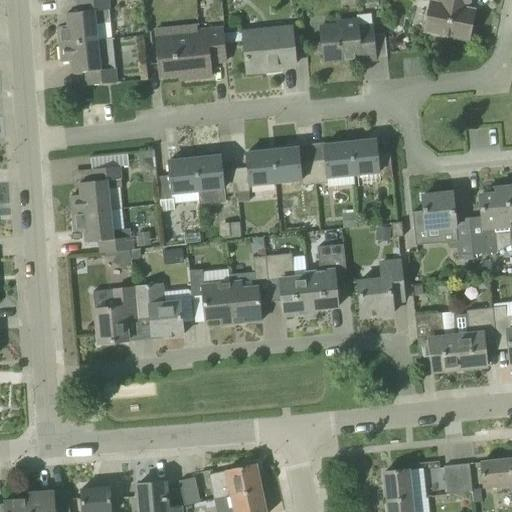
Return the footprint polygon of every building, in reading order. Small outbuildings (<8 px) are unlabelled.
[(113,39),(108,0),(78,0),(80,12),(67,13),(68,26),(58,27),(60,44),(113,39)] [(469,0),(438,0),(438,3),(431,2),(425,31),(468,40),(474,11),(467,9),(469,0)] [(376,60),(373,25),(359,27),(358,19),(342,21),(342,24),(321,27),(324,62),(360,58),(361,62),(376,60)] [(296,64),(292,27),(243,32),(247,73),(267,71),(267,67),(296,64)] [(199,38),(157,42),(160,78),(190,75),(191,79),(212,77),(210,63),(226,61),(223,29),(198,31),(199,38)] [(113,39),(60,44),(62,62),(72,61),(73,73),(86,72),(87,86),(117,83),(113,39)] [(380,178),(393,177),(390,153),(378,154),(377,140),(350,143),(354,175),(380,172),(380,178)] [(325,160),(313,161),(315,185),(328,183),(329,188),(355,185),(354,175),(350,143),(323,146),(325,160)] [(315,185),(313,161),(301,162),(299,148),(273,151),(276,183),(303,180),(303,186),(315,185)] [(276,183),(273,151),(246,154),(247,168),(235,169),(237,192),(250,191),(250,185),(276,183)] [(93,182),(80,183),(81,195),(71,196),(73,214),(110,210),(122,209),(120,188),(122,188),(120,167),(129,166),(128,154),(91,158),(92,170),(93,182)] [(237,192),(235,169),(223,170),(222,156),(195,159),(198,191),(199,201),(200,205),(226,202),(225,194),(237,192)] [(153,157),(141,158),(142,166),(147,169),(154,169),(153,157)] [(198,191),(195,159),(168,162),(170,176),(158,177),(160,201),(173,200),(173,204),(199,201),(198,191)] [(511,243),(509,226),(505,187),(495,188),(496,194),(480,195),(482,217),(469,218),(473,255),(498,252),(497,247),(511,246),(511,243)] [(473,255),(469,218),(455,220),(453,193),(422,196),(424,211),(412,212),(416,246),(457,242),(458,256),(473,255)] [(377,207),(366,208),(367,219),(378,218),(377,207)] [(110,210),(73,214),(74,231),(84,230),(86,243),(100,241),(101,253),(104,253),(121,251),(130,250),(133,250),(131,229),(112,231),(110,210)] [(347,214),(349,229),(357,228),(356,213),(347,214)] [(402,222),(397,223),(391,223),(393,238),(403,237),(402,222)] [(219,225),(220,231),(220,238),(241,237),(240,223),(219,225)] [(390,242),(391,228),(376,227),(375,241),(390,242)] [(148,230),(135,232),(136,245),(150,243),(148,230)] [(310,310),(312,310),(338,307),(335,277),(345,275),(346,279),(347,279),(343,244),(316,247),(319,270),(305,272),(305,276),(307,276),(310,310)] [(185,261),(184,247),(164,249),(165,256),(171,255),(172,262),(185,261)] [(130,250),(131,260),(139,259),(141,256),(141,249),(133,250),(130,250)] [(121,251),(117,256),(116,258),(127,266),(131,260),(130,250),(121,251)] [(307,276),(305,276),(294,277),(291,253),(266,255),(268,279),(281,278),(283,301),(285,316),(312,314),(312,310),(310,310),(307,276)] [(230,283),(234,324),(262,321),(258,287),(257,287),(257,281),(268,279),(266,255),(253,257),(254,272),(229,275),(230,283)] [(382,280),(359,282),(362,317),(394,313),(392,302),(405,301),(401,261),(381,263),(382,280)] [(192,297),(203,296),(206,319),(222,318),(223,325),(234,324),(230,283),(204,286),(203,272),(202,270),(189,271),(192,297)] [(135,287),(138,317),(151,316),(153,335),(165,334),(165,337),(183,335),(180,303),(164,304),(162,285),(156,285),(155,277),(143,278),(144,287),(135,287)] [(478,280),(479,289),(488,289),(487,280),(478,280)] [(138,317),(135,287),(93,292),(98,344),(128,341),(126,319),(138,317)] [(493,307),(492,308),(493,320),(495,337),(497,350),(509,349),(511,364),(511,363),(511,301),(493,304),(493,307)] [(467,313),(454,315),(460,369),(487,366),(484,338),(495,337),(493,320),(492,308),(467,310),(467,313)] [(415,316),(418,345),(430,344),(433,372),(460,369),(454,315),(454,312),(439,313),(415,316)] [(511,484),(511,477),(510,459),(481,462),(484,487),(511,484)] [(214,500),(231,496),(262,489),(256,464),(226,471),(209,475),(214,500)] [(472,492),(472,489),(471,484),(469,464),(456,465),(459,493),(472,492)] [(459,493),(456,465),(444,466),(447,495),(459,493)] [(384,472),(387,501),(412,498),(409,470),(384,472)] [(200,501),(199,497),(195,477),(179,481),(184,504),(200,501)] [(137,485),(139,511),(182,511),(182,506),(168,507),(166,482),(137,485)] [(83,511),(111,511),(109,487),(81,489),(83,511)] [(482,488),(472,489),(472,492),(473,503),(483,502),(482,488)] [(231,496),(234,511),(229,511),(266,511),(262,489),(231,496)] [(56,511),(55,492),(55,491),(29,493),(28,493),(29,499),(30,511),(56,511)] [(413,511),(412,498),(387,501),(388,511),(413,511)] [(0,504),(0,511),(30,511),(29,499),(4,501),(4,504),(0,504)]
